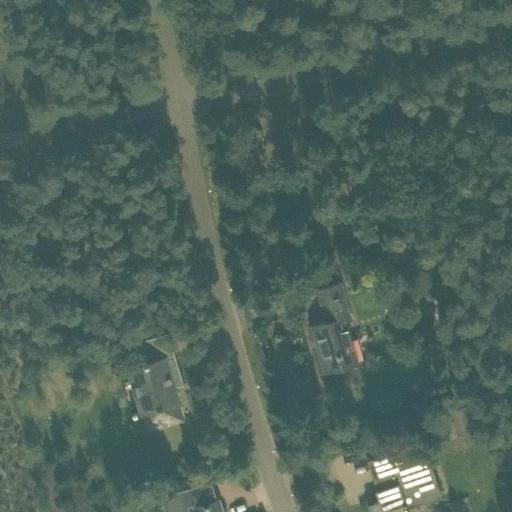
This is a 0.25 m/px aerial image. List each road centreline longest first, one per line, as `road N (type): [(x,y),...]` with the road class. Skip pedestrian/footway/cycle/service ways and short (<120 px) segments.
road 1 (unclassified): [(290,511),(184,114)]
road 2 (unclassified): [(184,114),(511,40)]
road 3 (unclassified): [(0,155),(184,114)]
